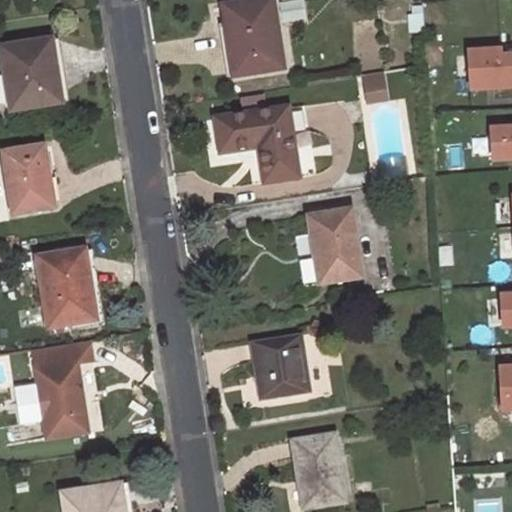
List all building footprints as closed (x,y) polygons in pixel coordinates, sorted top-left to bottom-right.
[(274,0),(229,7),(233,34),(229,35),(236,77),(284,69),(274,0)] [(53,40),(2,48),(12,113),(63,105),(53,40)] [(511,48),(474,51),(476,91),(511,89),(511,48)] [(367,103),(390,102),(388,73),(365,74),(367,103)] [(290,107),(217,119),(222,153),(261,147),(267,182),(300,176),(290,107)] [(507,330),(511,329),(511,123),(496,125),(498,163),(511,162),(511,291),(505,292),(507,330)] [(45,147),(4,153),(14,216),(51,209),(45,172),(48,171),(45,147)] [(353,210),(309,217),(312,236),(317,235),(321,258),(316,259),(320,284),(364,278),(353,210)] [(86,251),(40,258),(50,329),(96,323),(86,251)] [(302,334),(252,343),(262,401),(312,392),(302,334)] [(34,352),(37,371),(40,386),(15,390),(21,426),(45,423),(48,440),(89,433),(78,364),(93,362),(90,343),(34,352)] [(336,434),(293,441),(299,480),(303,479),(308,508),(347,503),(336,434)] [(117,486),(63,494),(66,511),(133,511),(134,509),(122,511),(117,486)]
